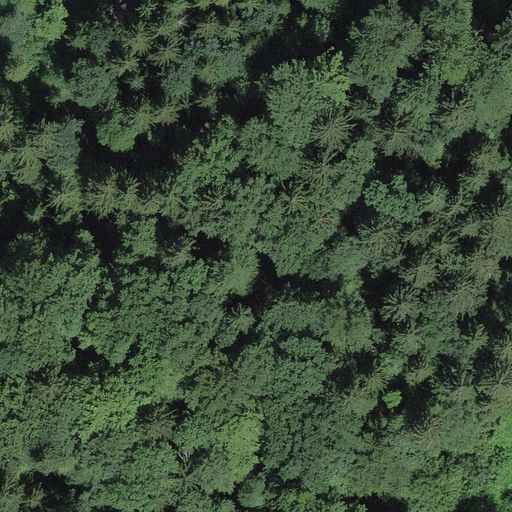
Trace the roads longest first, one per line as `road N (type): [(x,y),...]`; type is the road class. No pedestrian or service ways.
road 1 (unclassified): [(127,0),(86,64),(69,121),(71,148),(97,200),(92,239),(48,275),(0,285)]
road 2 (track): [(133,511),(179,377),(173,301),(100,221)]
